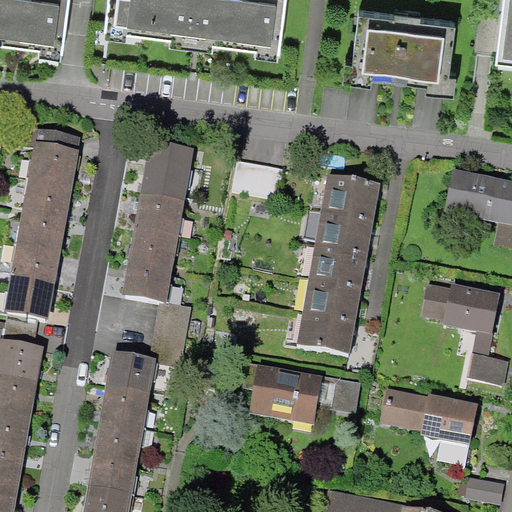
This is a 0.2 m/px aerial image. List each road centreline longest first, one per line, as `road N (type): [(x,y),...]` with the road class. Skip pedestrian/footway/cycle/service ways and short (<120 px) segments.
road 1 (residential): [(47,511),(117,106)]
road 2 (residential): [(117,106),(511,157)]
